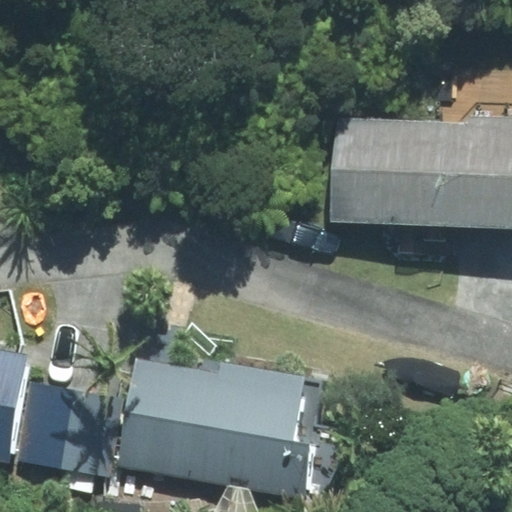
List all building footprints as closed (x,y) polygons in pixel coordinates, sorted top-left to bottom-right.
[(348,225),(511,231),(511,117),(479,117),(479,124),(342,119),(340,164),(350,165),(348,225)] [(0,462),(22,467),(42,357),(0,349),(0,462)] [(123,469),(309,501),(318,447),(306,444),(317,379),(230,364),(228,376),(141,361),(123,469)] [(71,472),(85,392),(39,384),(25,462),(71,472)] [(116,479),(131,400),(85,392),(71,472),(67,494),(91,499),(95,475),(116,479)]
